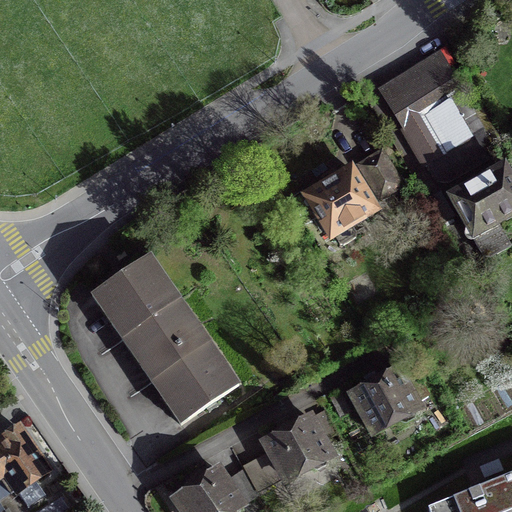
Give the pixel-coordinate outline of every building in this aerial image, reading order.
[(450,182),(496,157),(439,57),(379,94),(424,169),(425,169),(432,179),(436,183),(440,184),(445,184),(450,182)] [(402,188),(380,153),(356,167),(378,203),(402,188)] [(497,227),(511,218),(511,185),(503,169),(448,200),(481,257),(483,259),(490,259),(509,249),(497,227)] [(350,228),(375,213),(350,172),(304,199),(330,241),(333,238),(338,247),(342,248),(354,240),(355,237),(350,228)] [(441,225),(453,218),(439,195),(427,201),(441,225)] [(193,323),(148,259),(91,299),(135,363),(193,323)] [(237,388),(193,323),(135,363),(179,428),(237,388)] [(399,379),(394,371),(377,381),(375,380),(369,384),(368,386),(351,395),(373,435),(398,421),(399,423),(404,424),(412,420),(413,416),(412,414),(417,411),(414,407),(426,398),(409,373),(399,379)] [(330,400),(340,419),(348,414),(338,395),(330,400)] [(324,462),(328,459),(307,419),(289,429),(287,428),(281,432),(280,434),(263,443),(285,483),(310,469),(311,471),(315,472),(323,468),(325,464),(324,462)] [(46,472),(18,431),(3,441),(5,444),(0,447),(0,478),(3,476),(14,493),(46,472)] [(256,498),(243,472),(223,485),(214,471),(198,483),(195,482),(190,486),(189,489),(174,500),(182,511),(236,511),(256,498)] [(511,511),(511,478),(481,492),(432,511),(511,511)]
